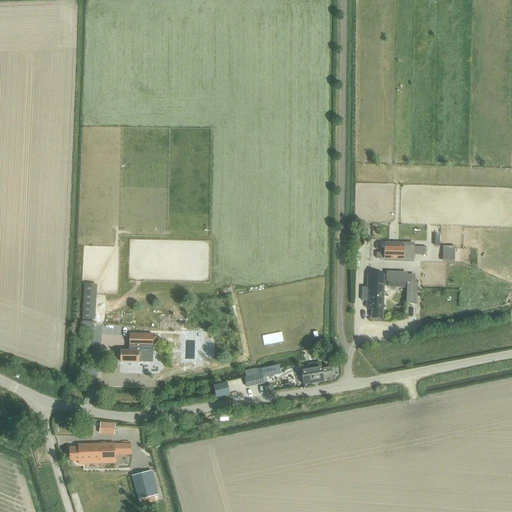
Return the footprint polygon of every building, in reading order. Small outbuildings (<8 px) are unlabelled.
[(414,243),(384,242),(384,245),(377,245),(376,258),(383,259),(403,260),(414,260),(414,255),(426,255),(426,247),(414,246),(414,243)] [(443,247),(443,263),(454,263),(455,247),(443,247)] [(407,273),(386,272),(386,282),(389,283),(406,283),(406,303),(417,303),(417,283),(414,283),(415,275),(407,275),(407,273)] [(371,318),(382,318),(383,275),(368,274),(367,288),(362,288),(362,301),(366,301),(366,309),(371,309),(371,318)] [(120,351),(120,362),(152,363),(153,335),(129,334),(129,347),(130,347),(130,351),(120,351)] [(174,361),(186,361),(186,343),(174,342),(174,361)] [(323,381),(323,379),(332,377),(331,367),(321,368),(320,364),(307,366),(308,370),(302,372),(304,385),(323,381)] [(246,378),(244,378),(247,388),(264,384),(262,374),(258,375),(257,369),(245,372),(246,378)] [(227,382),(213,386),(216,397),(229,394),(227,382)] [(111,432),(113,431),(113,426),(99,424),(98,434),(111,435),(111,432)] [(78,448),(69,448),(70,462),(79,462),(79,465),(114,464),(114,455),(130,455),(130,444),(114,445),(114,444),(78,446),(78,448)] [(149,472),(132,476),(138,500),(156,496),(149,472)]
